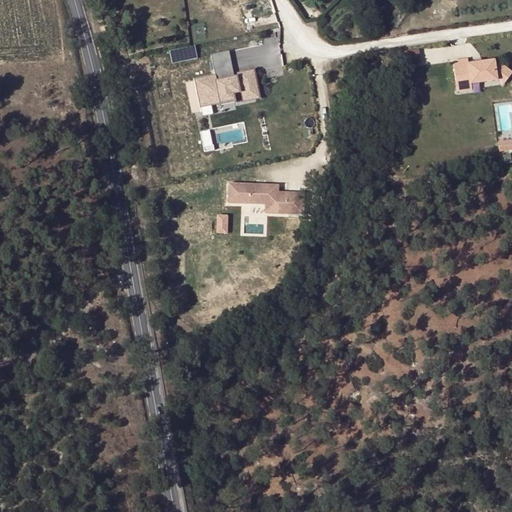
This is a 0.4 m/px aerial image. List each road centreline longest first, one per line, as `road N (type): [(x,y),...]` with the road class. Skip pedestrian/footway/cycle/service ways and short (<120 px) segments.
road 1 (secondary): [(75,0),(116,127),(183,511)]
road 2 (residential): [(511,28),(325,49),(297,31),(277,0)]
